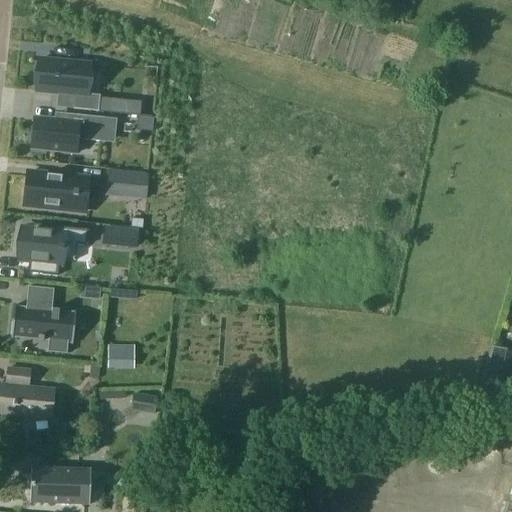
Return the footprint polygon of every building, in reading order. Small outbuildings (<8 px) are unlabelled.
[(36,92),(58,94),(74,96),(73,110),(98,112),(100,96),(86,95),(89,65),(40,60),(39,60),(36,92)] [(101,143),(104,119),(63,114),(62,121),(54,120),(34,118),(31,150),(76,155),(77,140),(101,143)] [(153,118),(138,117),(137,131),(152,132),(153,118)] [(108,172),(105,195),(140,199),(143,175),(108,172)] [(77,211),(80,179),(28,174),(25,205),(77,211)] [(22,229),(19,261),(61,265),(64,244),(87,247),(89,231),(33,225),(32,230),(22,229)] [(135,248),(137,232),(105,229),(103,245),(135,248)] [(52,293),(53,293),(54,290),(28,287),(27,292),(29,292),(28,303),(51,305),(52,293)] [(100,289),(82,287),(81,298),(99,300),(100,289)] [(50,311),(51,305),(28,303),(27,310),(15,309),(16,306),(14,306),(11,339),(12,339),(13,336),(38,339),(38,342),(43,342),(43,340),(48,341),(47,353),(67,354),(67,351),(66,351),(67,342),(68,342),(71,342),(71,345),(72,345),(76,312),(74,312),(74,315),(58,313),(59,311),(52,310),(52,311),(50,311)] [(133,366),(134,347),(110,346),(110,365),(133,366)] [(491,348),(488,361),(508,366),(511,353),(491,348)] [(0,412),(51,418),(54,391),(28,388),(30,372),(9,369),(7,386),(0,385),(0,412)] [(157,399),(133,395),(130,411),(154,415),(157,399)] [(165,401),(162,421),(175,423),(178,403),(165,401)] [(30,504),(89,506),(90,471),(31,469),(30,504)] [(282,511),(318,511),(319,505),(285,498),(282,511)]
